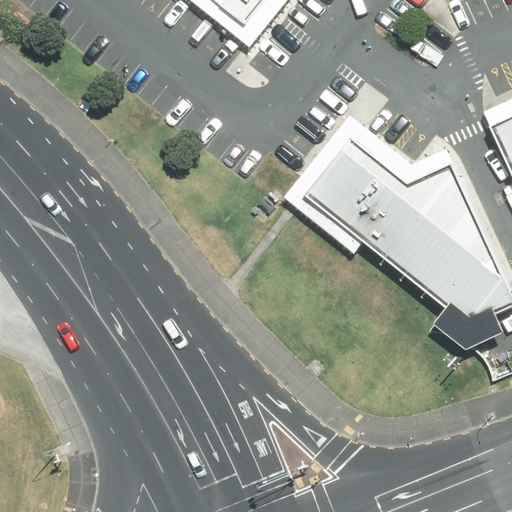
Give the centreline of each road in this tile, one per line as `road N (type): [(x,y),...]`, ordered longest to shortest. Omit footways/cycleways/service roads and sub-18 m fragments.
road 1 (primary): [(87,277),(333,448),(396,473)]
road 2 (primary): [(87,277),(145,359),(227,511)]
road 3 (primary): [(116,511),(122,425),(87,277)]
road 4 (primary): [(0,166),(87,277)]
road 5 (unclassified): [(396,473),(511,426)]
